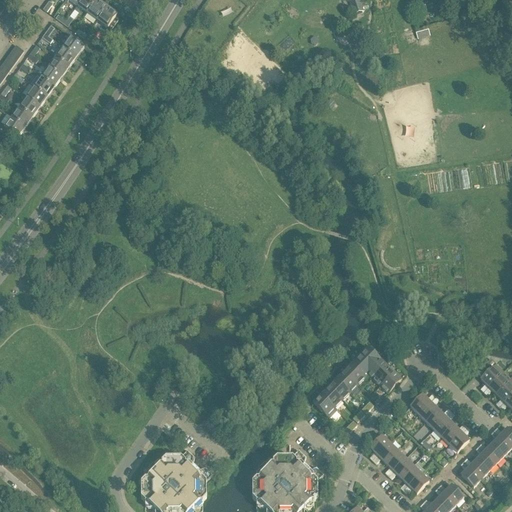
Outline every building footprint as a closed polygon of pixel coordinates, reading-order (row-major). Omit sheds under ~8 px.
[(87,15),(97,1),(95,0),(82,0),(78,7),(87,15)] [(365,12),(360,0),(348,0),(353,16),(365,12)] [(98,22),(108,9),(97,1),(87,15),(98,22)] [(47,14),(53,6),(49,3),(43,11),(47,14)] [(108,30),(112,32),(118,22),(115,20),(118,16),(108,9),(98,22),(108,30)] [(64,26),(67,22),(59,16),(56,20),(64,26)] [(67,22),(64,26),(68,29),(74,21),(70,18),(67,22)] [(51,27),(45,35),(49,38),(55,30),(51,27)] [(429,30),(416,34),(418,41),(431,37),(429,30)] [(84,41),(87,37),(79,31),(76,35),(84,41)] [(45,35),(43,39),(51,45),(54,41),(49,38),(45,35)] [(71,38),(64,49),(77,59),(85,48),(71,38)] [(14,51),(22,57),(25,53),(17,47),(14,51)] [(37,47),(31,56),(35,58),(40,50),(37,47)] [(70,69),(77,59),(64,49),(56,59),(70,69)] [(18,61),(22,57),(14,51),(10,56),(18,61)] [(15,66),(18,61),(10,56),(7,60),(15,66)] [(31,56),(28,59),(36,65),(39,61),(35,58),(31,56)] [(63,79),(70,69),(56,59),(49,69),(63,79)] [(12,70),(15,66),(7,60),(4,64),(12,70)] [(9,75),(12,70),(4,64),(1,69),(9,75)] [(29,75),(32,71),(24,65),(21,69),(29,75)] [(0,75),(5,79),(9,75),(1,69),(0,69),(0,75)] [(49,69),(42,79),(55,89),(56,88),(63,79),(49,69)] [(22,85),(24,82),(16,76),(14,79),(22,85)] [(30,86),(34,89),(48,99),(55,89),(42,79),(37,76),(30,86)] [(8,88),(2,96),(6,98),(11,90),(8,88)] [(41,109),(48,99),(34,89),(27,99),(41,109)] [(0,99),(7,105),(10,101),(6,98),(2,96),(0,98),(0,99)] [(33,119),(41,109),(27,99),(20,109),(28,115),(33,119)] [(336,104),(331,100),(326,104),(331,109),(336,104)] [(12,120),(26,130),(33,119),(28,115),(20,109),(20,110),(12,120)] [(5,130),(19,139),(26,130),(12,120),(5,130)] [(360,358),(370,368),(375,363),(376,361),(377,362),(379,360),(376,357),(378,355),(372,349),(370,351),(368,349),(360,358)] [(363,377),(366,374),(365,374),(370,368),(360,358),(358,356),(353,361),(354,363),(352,366),(363,377)] [(365,374),(366,374),(372,380),(386,367),(379,360),(377,362),(376,361),(375,363),(365,374)] [(481,392),(484,395),(501,377),(504,374),(496,366),(491,371),(486,366),(486,364),(479,363),(478,375),(483,380),(481,382),(486,387),(481,392)] [(330,421),(337,413),(335,410),(343,403),(350,395),(358,387),(366,379),(364,378),(363,377),(352,366),(344,374),(336,382),(329,389),(321,397),(313,405),(330,421)] [(388,396),(402,383),(394,375),(386,367),(372,380),(380,388),(388,396)] [(511,377),(510,380),(504,374),(501,377),(484,395),(487,398),(490,394),(487,391),(488,391),(489,390),(496,397),(509,385),(511,381),(511,377)] [(503,403),(504,405),(511,396),(511,381),(509,385),(496,397),(503,403)] [(418,417),(431,405),(423,397),(410,409),(418,417)] [(426,425),(438,412),(431,405),(418,417),(426,425)] [(304,414),(308,410),(304,406),(300,410),(304,414)] [(438,412),(426,425),(434,432),(446,420),(438,412)] [(441,440),(454,427),(446,420),(434,432),(441,440)] [(454,427),(441,440),(449,447),(461,435),(454,427)] [(499,438),(511,451),(511,450),(511,435),(507,431),(499,438)] [(461,435),(449,447),(457,455),(470,443),(461,435)] [(378,458),(390,446),(382,438),(370,450),(378,458)] [(492,446),(504,459),(511,451),(499,438),(492,446)] [(386,466),(398,453),(397,452),(390,446),(378,458),(386,466)] [(497,466),(504,459),(492,446),(484,454),(497,466)] [(308,473),(303,469),(306,460),(299,452),(293,459),(277,459),(273,463),(273,465),(259,480),(256,480),(253,484),(253,500),(257,504),(259,504),(267,511),(302,511),(312,503),(314,503),(318,499),(318,484),(324,477),(317,470),(308,473)] [(196,473),(192,469),(195,460),(187,453),(181,459),(166,459),(162,463),(162,466),(147,480),(145,480),(141,484),(141,500),(145,504),(148,504),(155,511),(191,511),(200,504),(203,503),(207,499),(207,484),(213,478),(205,470),(196,473)] [(398,453),(386,466),(394,473),(406,461),(399,454),(398,453)] [(477,462),(489,474),(497,466),(484,454),(477,462)] [(444,460),(440,464),(444,468),(448,464),(444,460)] [(401,481),(414,468),(412,467),(406,461),(394,473),(401,481)] [(488,475),(489,474),(477,462),(469,469),(482,482),(488,475)] [(414,468),(401,481),(409,488),(421,476),(414,468)] [(474,490),(482,482),(469,469),(461,477),(474,490)] [(421,476),(409,488),(417,496),(429,484),(421,476)] [(444,495),(456,508),(464,500),(451,487),(444,495)] [(436,503),(445,511),(451,511),(456,508),(444,495),(436,503)] [(429,511),(445,511),(436,503),(428,511),(429,511)]
